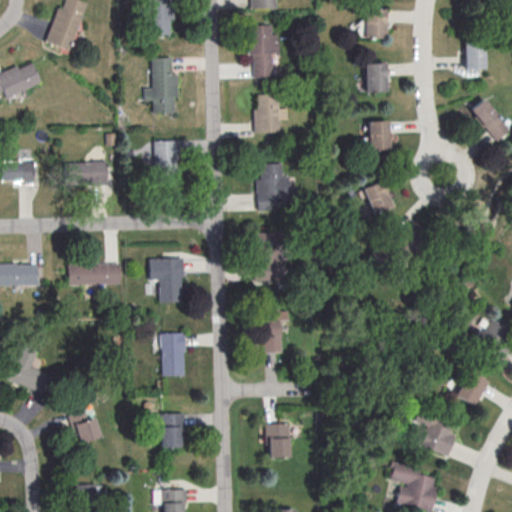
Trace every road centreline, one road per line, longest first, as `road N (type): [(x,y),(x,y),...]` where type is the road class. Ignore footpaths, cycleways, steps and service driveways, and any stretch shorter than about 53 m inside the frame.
road 1 (residential): [(225,511),(209,0)]
road 2 (residential): [(215,218),(0,224)]
road 3 (residential): [(434,150),(421,59),(425,0)]
road 4 (residential): [(449,194),(462,182),(463,165),(451,151),(434,150),(420,162),(419,179),(431,193),(449,194)]
